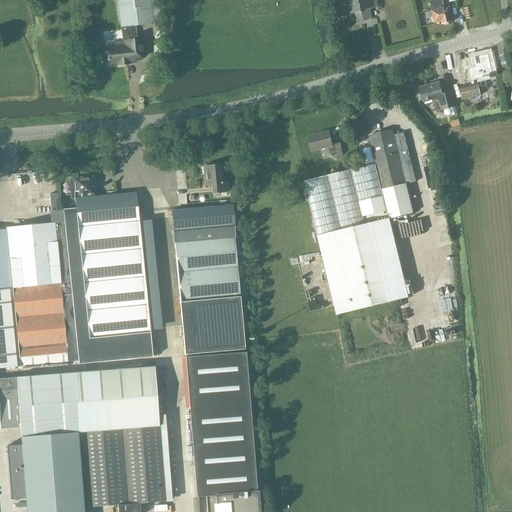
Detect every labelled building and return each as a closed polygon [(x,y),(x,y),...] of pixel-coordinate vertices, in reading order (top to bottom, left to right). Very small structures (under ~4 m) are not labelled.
[(150,0),(117,0),(120,27),(121,27),(133,25),(153,23),(150,0)] [(354,0),(352,0),(338,0),(342,16),(355,13),(356,21),(372,18),(370,9),(379,7),(377,0),(354,0)] [(434,0),(433,0),(430,1),(432,10),(431,11),(434,24),(442,22),(442,24),(452,21),(449,7),(444,8),(442,0),(434,0)] [(115,46),(104,48),(104,57),(108,56),(109,64),(118,63),(118,65),(128,64),(127,54),(134,53),(134,57),(143,56),(141,36),(135,37),(133,25),(121,27),(122,42),(115,43),(115,46)] [(488,54),(473,57),(476,67),(469,69),(471,79),(478,77),(478,78),(493,75),(488,54)] [(442,110),(455,107),(452,95),(441,97),(438,83),(419,87),(423,103),(439,98),(442,110)] [(462,100),(474,98),(481,96),(478,84),(459,88),(462,100)] [(406,185),(416,183),(412,165),(402,168),(394,134),(393,130),(369,136),(376,164),(304,181),(336,315),(408,298),(389,220),(413,214),(406,185)] [(328,147),(329,152),(331,157),(336,156),(342,155),(343,155),(340,144),(334,145),(334,146),(331,147),(328,133),(320,135),(320,136),(308,138),(311,151),(328,147)] [(404,133),(394,134),(402,168),(412,165),(404,133)] [(218,166),(204,167),(205,185),(213,184),(214,193),(227,192),(226,181),(220,182),(218,166)] [(78,180),(73,180),(75,200),(97,198),(95,178),(78,180)] [(41,194),(23,197),(24,203),(42,200),(41,194)] [(63,210),(64,224),(78,362),(78,363),(152,356),(149,333),(136,194),(97,198),(75,200),(76,208),(63,210)] [(438,202),(440,219),(449,218),(447,201),(438,202)] [(173,232),(214,228),(212,208),(171,212),(173,232)] [(13,288),(20,367),(78,362),(64,224),(7,230),(13,288)] [(179,302),(239,297),(234,239),(174,244),(179,302)] [(0,368),(20,367),(13,288),(0,289),(0,368)] [(458,291),(448,294),(452,306),(462,303),(458,291)] [(243,350),(239,297),(179,302),(184,356),(243,350)] [(78,373),(82,432),(121,429),(158,426),(153,367),(78,373)] [(82,432),(78,373),(0,378),(0,429),(20,428),(21,437),(77,432),(82,432)] [(258,511),(249,402),(189,407),(196,497),(198,497),(199,497),(206,497),(207,497),(216,496),(217,511),(258,511)] [(158,426),(121,429),(127,504),(139,503),(166,500),(160,426),(158,426)] [(121,429),(82,432),(88,507),(117,504),(127,504),(121,429)] [(82,511),(77,432),(21,437),(21,444),(6,446),(10,500),(25,498),(26,511),(82,511)] [(139,511),(139,503),(127,504),(117,504),(117,511),(139,511)]
